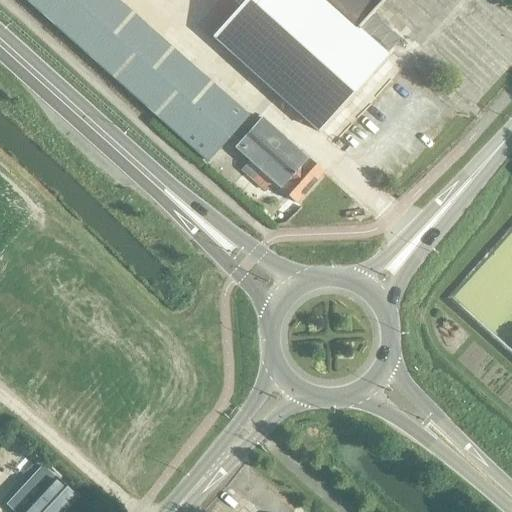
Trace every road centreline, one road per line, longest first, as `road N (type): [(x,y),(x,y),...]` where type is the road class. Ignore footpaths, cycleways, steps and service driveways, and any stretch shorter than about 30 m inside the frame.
road 1 (secondary): [(163,190),(0,45)]
road 2 (track): [(130,511),(0,393)]
road 3 (secondary): [(298,283),(163,190)]
road 4 (secondary): [(163,190),(273,311)]
road 5 (tertiary): [(384,306),(471,179)]
road 6 (tertiary): [(471,179),(355,280)]
road 7 (secondary): [(355,395),(484,475)]
road 8 (secondary): [(484,475),(387,362)]
